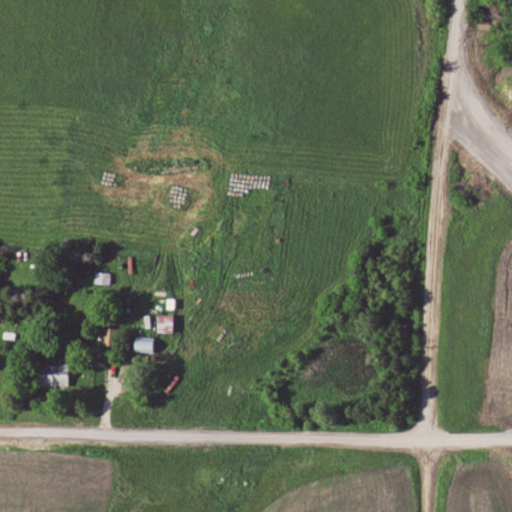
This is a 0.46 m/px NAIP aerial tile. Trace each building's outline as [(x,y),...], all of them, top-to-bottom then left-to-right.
[(105,284),(105,274),(96,274),(96,284),(105,284)] [(174,333),(174,316),(157,316),(157,333),(174,333)] [(118,346),(118,329),(104,329),(104,346),(118,346)] [(155,338),(136,338),(136,353),(155,353),(155,338)] [(42,387),(70,387),(70,365),(42,365),(42,387)]
